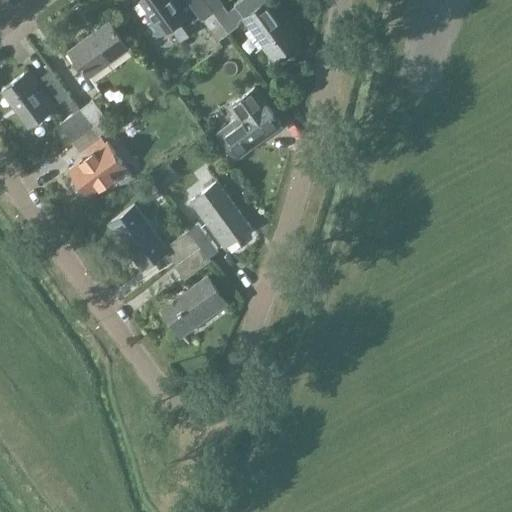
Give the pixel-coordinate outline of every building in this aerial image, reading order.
[(158,37),(170,29),(180,42),(197,29),(192,22),(199,17),(186,0),(140,0),(155,20),(149,25),(158,37)] [(203,0),(186,0),(199,17),(201,21),(202,20),(203,20),(213,13),(203,0)] [(220,0),(203,0),(213,13),(223,5),(223,4),(220,0)] [(239,0),(234,4),(235,6),(244,18),(245,20),(274,60),(280,56),(282,58),(286,59),(294,53),(295,48),(293,46),(299,42),(289,27),(286,24),(268,0),(239,0)] [(238,25),(223,5),(213,13),(228,33),(238,25)] [(228,33),(213,13),(203,20),(218,40),(228,33)] [(86,79),(89,76),(127,49),(107,21),(65,51),(86,79)] [(50,70),(40,77),(60,102),(69,95),(50,70)] [(28,72),(2,91),(28,127),(54,108),(28,72)] [(226,107),(236,120),(218,133),(236,157),(281,125),(254,87),(226,107)] [(92,101),(80,110),(92,127),(100,136),(101,136),(111,128),(113,127),(93,100),(92,101)] [(80,110),(60,126),(72,142),(92,127),(80,110)] [(92,127),(72,142),(81,154),(84,158),(89,154),(106,142),(103,139),(101,136),(100,136),(92,127)] [(111,128),(101,136),(103,139),(114,132),(111,128)] [(84,158),(69,170),(88,195),(113,177),(120,187),(137,173),(113,140),(108,144),(106,141),(106,142),(89,154),(84,158)] [(161,168),(151,175),(157,183),(167,176),(161,168)] [(191,201),(224,246),(250,227),(217,182),(191,201)] [(108,224),(142,268),(168,249),(134,204),(108,224)] [(198,223),(188,231),(200,247),(210,260),(208,257),(218,250),(198,223)] [(167,254),(175,265),(200,247),(188,231),(170,244),(172,250),(167,254)] [(200,247),(175,265),(175,266),(184,279),(210,260),(200,247)] [(208,276),(162,310),(180,335),(226,301),(208,276)]
